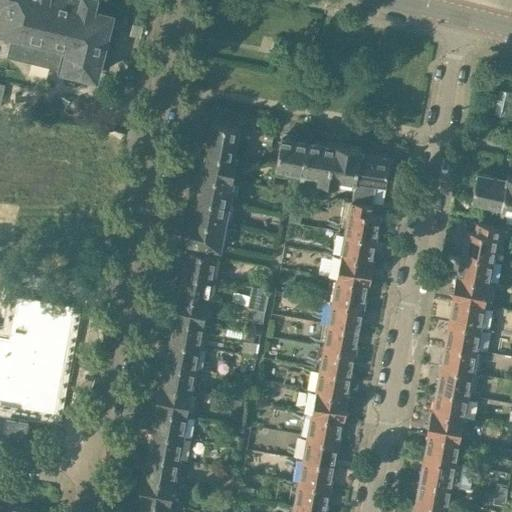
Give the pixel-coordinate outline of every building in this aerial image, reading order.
[(0,0),(0,9),(3,10),(0,23),(0,28),(1,29),(1,30),(72,48),(67,68),(97,76),(100,62),(106,60),(109,51),(104,47),(106,40),(112,39),(114,30),(109,25),(112,16),(111,15),(112,13),(94,8),(96,0),(0,0)] [(130,34),(140,36),(142,25),(133,23),(130,34)] [(496,112),(505,113),(509,91),(500,89),(496,112)] [(212,121),(208,145),(234,150),(239,126),(212,121)] [(0,204),(25,209),(33,164),(50,167),(52,155),(73,159),(76,136),(0,122),(0,204)] [(303,168),(308,139),(282,134),(276,169),(286,171),(287,165),(303,168)] [(327,178),(334,144),(308,139),(303,168),(302,174),(304,174),(305,169),(320,171),(319,177),(327,178)] [(357,178),(361,151),(362,147),(334,141),(334,144),(327,178),(338,180),(339,175),(354,177),(353,183),(356,183),(357,178)] [(203,170),(234,175),(237,156),(234,155),(234,150),(208,145),(203,170)] [(391,156),(361,151),(357,178),(356,183),(353,197),(373,201),(377,182),(386,183),(391,156)] [(63,168),(58,192),(100,200),(105,176),(63,168)] [(203,170),(199,194),(229,200),(234,175),(203,170)] [(502,204),(507,177),(478,172),(473,198),(502,204)] [(511,173),(508,173),(507,177),(502,204),(501,209),(504,209),(505,204),(511,205),(511,173)] [(316,196),(325,198),(327,186),(318,185),(316,196)] [(58,192),(54,214),(96,222),(100,200),(58,192)] [(199,194),(194,218),(225,224),(229,200),(199,194)] [(346,225),(377,230),(381,212),(371,210),(373,201),(353,197),(352,197),(346,225)] [(54,214),(50,236),(92,245),(96,222),(54,214)] [(192,218),(188,242),(220,248),(225,224),(194,218),(192,218)] [(467,229),(463,252),(493,258),(499,225),(478,221),(476,230),(467,229)] [(372,258),(377,230),(346,225),(341,252),(372,258)] [(50,236),(45,260),(87,268),(92,245),(50,236)] [(187,249),(182,271),(213,277),(217,254),(187,249)] [(337,277),(368,282),(370,283),(375,259),(372,258),(341,252),(337,277)] [(489,280),(493,258),(463,252),(458,274),(489,280)] [(182,271),(178,294),(209,300),(213,277),(182,271)] [(489,280),(458,274),(456,274),(452,298),(454,299),(485,304),(489,280)] [(364,304),(368,282),(337,277),(333,299),(364,304)] [(254,286),(250,304),(264,308),(268,289),(254,286)] [(0,403),(62,415),(82,305),(23,294),(16,335),(0,332),(0,403)] [(172,318),(174,319),(204,324),(209,300),(178,294),(176,294),(172,318)] [(360,327),(364,304),(333,299),(329,322),(360,327)] [(481,327),(485,304),(454,299),(450,321),(481,327)] [(174,319),(170,340),(200,346),(204,324),(174,319)] [(450,321),(446,343),(477,349),(481,327),(450,321)] [(356,349),(360,327),(329,322),(325,344),(356,349)] [(254,353),(256,342),(244,339),(241,351),(254,353)] [(170,340),(166,362),(196,368),(200,346),(170,340)] [(442,366),(473,371),(477,349),(446,343),(442,366)] [(352,371),(356,349),(325,344),(321,366),(352,371)] [(192,390),(196,368),(166,362),(162,384),(192,390)] [(347,394),(352,371),(321,366),(317,389),(347,394)] [(442,366),(438,388),(468,394),(473,371),(442,366)] [(155,408),(157,409),(188,414),(192,390),(162,384),(160,384),(155,408)] [(464,416),(468,394),(438,388),(433,410),(464,416)] [(312,413),(343,418),(345,419),(350,395),(347,394),(317,389),(312,413)] [(184,436),(188,414),(157,409),(153,431),(184,436)] [(464,416),(433,410),(431,410),(427,434),(429,434),(460,440),(464,416)] [(243,413),(230,411),(228,420),(242,422),(243,413)] [(339,440),(343,418),(312,413),(308,434),(339,440)] [(153,431),(149,453),(179,459),(184,436),(153,431)] [(335,464),(339,440),(308,434),(304,458),(335,464)] [(460,440),(429,434),(425,456),(456,461),(460,440)] [(501,457),(511,458),(511,448),(503,447),(501,457)] [(175,481),(179,459),(149,453),(145,475),(175,481)] [(456,461),(425,456),(421,479),(452,484),(456,461)] [(331,485),(335,464),(304,458),(300,479),(331,485)] [(175,481),(145,475),(143,475),(139,498),(140,499),(171,504),(175,481)] [(331,485),(300,479),(296,502),(327,508),(331,485)] [(452,484),(421,479),(417,501),(448,507),(452,484)] [(496,482),(495,492),(506,494),(508,484),(496,482)] [(0,511),(7,511),(9,504),(11,494),(0,491),(0,511)] [(493,502),(504,504),(506,494),(495,492),(493,502)] [(140,499),(137,511),(169,511),(171,504),(140,499)] [(417,501),(414,511),(446,511),(448,507),(417,501)] [(325,511),(327,508),(296,502),(294,511),(325,511)]
